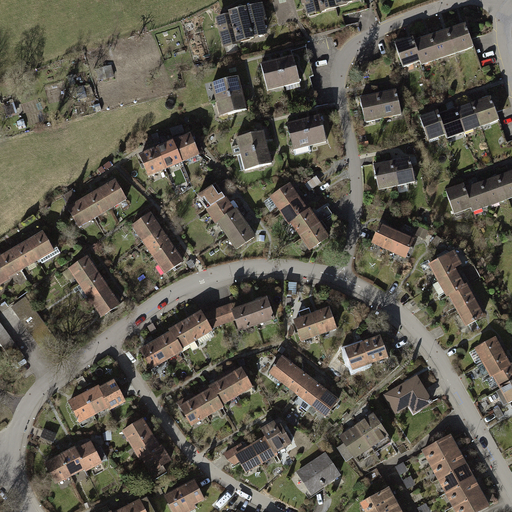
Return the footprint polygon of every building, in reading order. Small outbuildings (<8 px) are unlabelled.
[(336,0),(311,6),(313,17),(342,11),(341,7),(339,0),(336,0)] [(235,11),(237,19),(265,12),(263,1),(234,8),(235,11)] [(237,19),(235,11),(218,15),(226,48),(243,45),(242,41),(239,30),(237,19)] [(237,19),(239,30),(268,23),(265,12),(237,19)] [(474,47),(465,22),(447,28),(456,54),(474,47)] [(239,30),(242,41),(271,35),(268,23),(239,30)] [(456,54),(447,28),(430,34),(439,60),(456,54)] [(439,60),(430,34),(412,40),(420,61),(422,66),(439,60)] [(412,40),(410,35),(393,41),(402,67),(420,61),(412,40)] [(134,50),(127,53),(130,60),(137,58),(134,50)] [(298,54),(281,59),(288,85),(306,80),(298,54)] [(391,58),(361,67),(366,82),(395,72),(391,58)] [(281,59),(263,63),(270,90),(288,85),(281,59)] [(213,83),(218,101),(244,93),(239,75),(213,83)] [(394,92),(378,96),(384,120),(400,116),(394,92)] [(218,101),(223,118),(250,111),(244,93),(218,101)] [(501,121),(491,95),(474,101),(483,127),(501,121)] [(378,96),(362,100),(368,124),(384,120),(378,96)] [(483,127),(474,101),(456,108),(466,134),(483,127)] [(15,105),(8,107),(10,115),(17,113),(15,105)] [(466,134),(456,108),(439,114),(446,135),(448,140),(466,134)] [(439,114),(437,109),(420,115),(429,141),(446,135),(439,114)] [(314,148),(332,143),(324,116),(306,121),(314,148)] [(316,153),(314,148),(306,121),(289,127),(298,158),(316,153)] [(185,125),(172,129),(174,136),(187,132),(185,125)] [(239,136),(244,153),(270,146),(265,128),(239,136)] [(204,153),(195,132),(177,140),(187,161),(204,153)] [(187,161),(177,140),(160,147),(170,168),(187,161)] [(244,153),(249,171),(275,163),(270,146),(244,153)] [(170,168),(160,147),(143,155),(152,176),(170,168)] [(408,156),(392,160),(398,185),(414,181),(408,156)] [(392,160),(376,164),(382,189),(398,185),(392,160)] [(511,198),(511,169),(499,174),(509,200),(511,198)] [(509,200),(499,174),(482,180),(491,206),(509,200)] [(320,176),(307,184),(311,190),(324,182),(320,176)] [(130,196),(119,179),(103,189),(114,206),(130,196)] [(491,206),(482,180),(465,187),(472,208),(474,212),(491,206)] [(295,182),(274,197),(283,210),(304,196),(295,182)] [(465,187),(463,182),(445,188),(455,214),(472,208),(465,187)] [(219,185),(197,199),(207,212),(228,198),(219,185)] [(114,206),(103,189),(87,198),(98,216),(114,206)] [(304,196),(283,210),(292,224),(295,222),(313,210),(304,196)] [(98,216),(87,198),(71,208),(82,226),(98,216)] [(228,198),(207,212),(216,226),(219,224),(237,212),(228,198)] [(313,210),(295,222),(304,236),(325,221),(316,208),(313,210)] [(237,212),(219,224),(228,238),(249,223),(240,210),(237,212)] [(136,225),(146,241),(166,228),(155,212),(136,225)] [(325,221),(304,236),(313,249),(335,235),(325,221)] [(389,250),(398,230),(381,222),(372,242),(389,250)] [(249,223),(228,238),(237,251),(258,237),(249,223)] [(418,226),(416,232),(425,236),(428,230),(418,226)] [(146,241),(157,257),(176,244),(166,228),(146,241)] [(58,248),(47,230),(30,240),(41,259),(44,264),(64,252),(61,246),(58,248)] [(406,257),(415,237),(398,230),(389,250),(406,257)] [(441,238),(437,235),(432,242),(435,245),(441,238)] [(41,259),(30,240),(13,250),(24,270),(41,259)] [(157,257),(168,273),(187,260),(176,244),(157,257)] [(463,262),(456,249),(449,253),(448,250),(437,255),(439,259),(427,265),(436,282),(458,270),(456,266),(463,262)] [(24,270),(13,250),(0,258),(0,287),(16,278),(14,275),(24,270)] [(73,268),(84,284),(102,271),(92,255),(73,268)] [(466,284),(458,270),(436,282),(433,283),(439,295),(442,293),(444,296),(447,294),(466,284)] [(84,284),(94,300),(113,287),(102,271),(84,284)] [(476,296),(468,282),(466,284),(447,294),(454,308),(476,296)] [(94,300),(105,316),(124,303),(113,287),(94,300)] [(249,301),(257,324),(276,317),(268,295),(249,301)] [(27,296),(13,306),(50,359),(64,349),(27,296)] [(485,313),(476,296),(454,308),(464,325),(485,313)] [(231,308),(239,331),(257,324),(249,301),(231,308)] [(212,328),(235,320),(231,308),(229,304),(203,313),(212,328)] [(310,313),(318,335),(337,328),(329,306),(310,313)] [(185,319),(198,340),(214,330),(212,328),(203,313),(201,309),(185,319)] [(291,319),(299,342),(318,335),(310,313),(291,319)] [(0,319),(0,342),(24,376),(34,369),(0,319)] [(170,330),(182,349),(198,340),(185,319),(170,329),(170,330)] [(155,340),(167,360),(183,351),(182,349),(170,330),(155,340)] [(381,334),(363,341),(371,363),(394,354),(389,340),(383,342),(381,334)] [(503,350),(496,336),(469,351),(477,365),(503,350)] [(139,349),(151,370),(167,360),(155,340),(139,349)] [(363,341),(345,347),(353,369),(371,363),(363,341)] [(511,364),(503,350),(477,365),(474,367),(479,376),(487,372),(490,376),(492,375),(511,364)] [(296,366),(282,356),(270,372),(284,383),(296,366)] [(511,382),(511,363),(511,364),(492,375),(500,389),(511,382)] [(311,377),(296,366),(284,383),(299,393),(311,377)] [(252,387),(241,367),(225,376),(237,396),(252,387)] [(435,402),(418,375),(383,395),(395,414),(409,406),(414,414),(435,402)] [(237,396),(225,376),(210,384),(212,388),(221,404),(237,396)] [(325,388),(311,377),(299,393),(314,404),(325,388)] [(115,379),(100,387),(110,406),(111,408),(126,400),(115,379)] [(511,400),(511,382),(500,389),(497,391),(504,405),(511,400)] [(98,385),(83,393),(94,414),(110,406),(100,387),(98,385)] [(221,404),(212,388),(196,397),(208,417),(223,408),(221,404)] [(340,398),(325,388),(314,404),(328,414),(340,398)] [(83,393),(68,401),(79,422),(94,414),(83,393)] [(208,417),(196,397),(181,405),(192,425),(208,417)] [(500,406),(495,409),(499,417),(505,414),(500,406)] [(389,435),(374,413),(357,425),(372,447),(389,435)] [(152,432),(144,418),(122,431),(131,445),(152,432)] [(277,425),(275,420),(260,429),(265,437),(273,452),(292,442),(281,422),(277,425)] [(372,447),(357,425),(340,436),(345,443),(337,447),(346,461),(354,456),(355,458),(372,447)] [(54,442),(57,434),(44,429),(41,437),(54,442)] [(161,447),(152,432),(131,445),(139,460),(142,458),(161,447)] [(452,434),(423,449),(431,464),(460,448),(452,434)] [(273,452),(265,437),(250,445),(260,463),(275,454),(273,452)] [(92,440),(76,448),(86,466),(88,469),(103,461),(92,440)] [(260,463),(250,445),(244,448),(242,443),(226,452),(233,466),(240,462),(245,471),(260,463)] [(75,445),(59,453),(71,474),(86,466),(76,448),(75,445)] [(172,460),(163,445),(161,447),(142,458),(151,472),(148,474),(153,482),(168,473),(163,465),(172,460)] [(460,448),(431,464),(438,478),(467,462),(460,448)] [(325,452),(296,473),(311,495),(341,474),(325,452)] [(59,453),(44,461),(55,482),(71,474),(59,453)] [(467,462),(438,478),(446,492),(475,477),(467,462)] [(404,463),(396,467),(401,475),(408,471),(404,463)] [(412,476),(405,480),(409,488),(416,484),(412,476)] [(475,477),(446,492),(453,506),(483,491),(475,477)] [(205,500),(195,479),(165,494),(173,511),(189,511),(196,508),(194,505),(205,500)] [(389,486),(360,502),(365,511),(375,511),(397,500),(389,486)] [(419,490),(411,494),(416,502),(423,498),(419,490)] [(483,491),(453,506),(456,511),(477,511),(490,505),(483,491)] [(140,498),(126,506),(129,511),(155,511),(147,497),(141,500),(140,498)] [(403,511),(397,500),(375,511),(403,511)] [(427,503),(418,507),(420,511),(428,511),(431,511),(427,503)]
